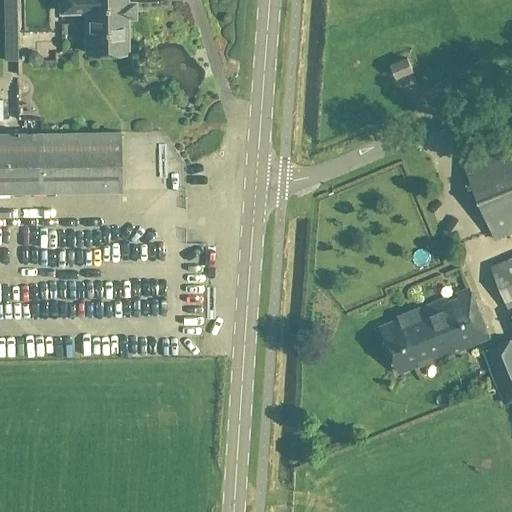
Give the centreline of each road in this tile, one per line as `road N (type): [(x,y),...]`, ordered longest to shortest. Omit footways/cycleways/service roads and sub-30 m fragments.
road 1 (tertiary): [(234,511),(258,181)]
road 2 (residential): [(258,181),(312,182),(511,98)]
road 3 (tertiary): [(258,181),(271,0)]
